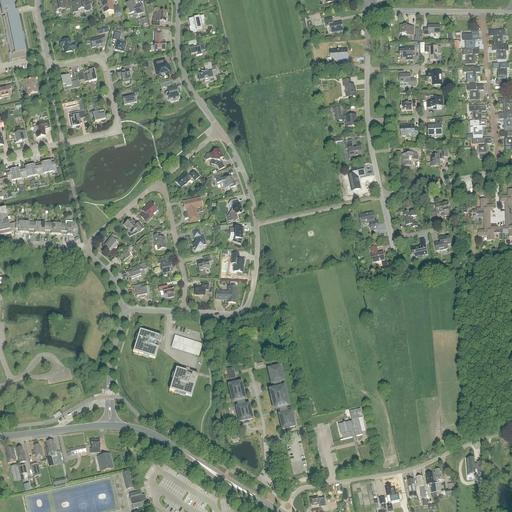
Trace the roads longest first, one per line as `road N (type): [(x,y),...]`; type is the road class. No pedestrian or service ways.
road 1 (residential): [(0,156),(108,132),(116,123),(100,62),(49,61),(38,0)]
road 2 (residential): [(183,313),(239,314),(250,300),(255,212),(220,131)]
road 3 (unclassified): [(287,506),(305,487),(415,469),(511,430)]
road 4 (secondary): [(109,426),(155,435),(279,511)]
road 5 (residential): [(183,313),(184,274),(158,183)]
